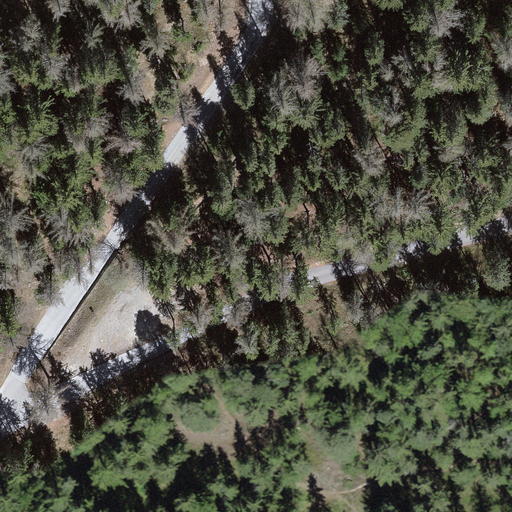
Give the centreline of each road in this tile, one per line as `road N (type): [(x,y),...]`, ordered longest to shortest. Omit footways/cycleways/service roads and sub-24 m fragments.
road 1 (unclassified): [(511,226),(291,293),(0,431)]
road 2 (residential): [(0,419),(239,74),(249,0)]
